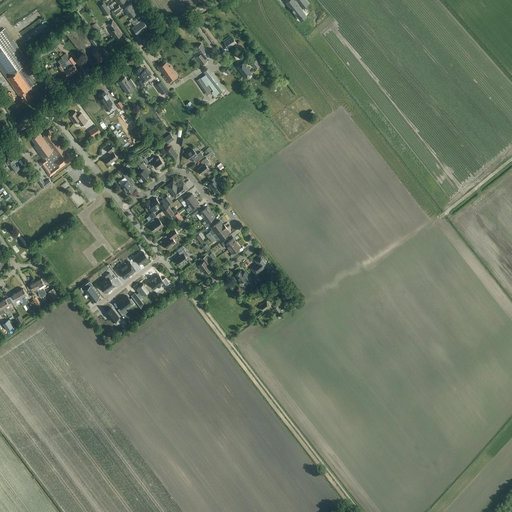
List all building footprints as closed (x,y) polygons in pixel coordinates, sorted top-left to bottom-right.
[(288,0),(286,2),(298,18),(304,13),(298,5),(299,4),(302,8),(308,3),(305,0),(288,0)] [(99,5),(106,15),(111,12),(104,2),(99,5)] [(123,9),(127,14),(135,7),(131,3),(123,9)] [(135,7),(127,14),(130,18),(138,12),(135,7)] [(134,21),(143,32),(148,28),(141,20),(138,23),(137,22),(138,21),(137,19),(134,21)] [(115,39),(122,35),(115,25),(116,25),(113,20),(108,24),(112,31),(111,32),(115,39)] [(138,36),(143,32),(134,21),(132,23),(134,24),(135,25),(132,27),(138,36)] [(38,71),(36,72),(5,28),(0,31),(0,68),(19,95),(20,95),(24,102),(31,97),(27,92),(28,92),(27,90),(31,87),(31,86),(43,78),(38,71)] [(210,37),(218,47),(221,45),(213,35),(210,37)] [(232,36),(224,42),(228,48),(236,42),(232,36)] [(90,40),(95,47),(99,44),(94,37),(90,40)] [(59,44),(54,38),(50,41),(54,47),(59,44)] [(46,55),(53,51),(49,44),(42,48),(46,55)] [(204,48),(201,44),(196,47),(198,50),(197,51),(200,54),(196,57),(202,64),(207,61),(205,58),(210,54),(205,48),(204,48)] [(98,62),(103,58),(97,50),(92,54),(98,62)] [(65,61),(73,73),(78,70),(74,64),(76,63),(72,56),(69,58),(67,59),(65,61)] [(251,63),(256,68),(260,65),(255,60),(251,63)] [(64,71),(68,77),(73,73),(65,61),(59,65),(60,65),(58,66),(62,72),(64,71)] [(245,77),(251,72),(247,67),(248,66),(244,61),(237,67),(245,77)] [(169,83),(178,77),(170,66),(170,67),(166,62),(159,67),(165,74),(163,75),(169,83)] [(134,71),(140,80),(137,81),(141,87),(145,84),(143,82),(145,81),(145,80),(148,78),(148,79),(151,77),(145,69),(143,70),(141,66),(134,71)] [(204,72),(205,74),(220,92),(220,93),(223,92),(206,70),(204,72)] [(125,77),(118,81),(124,90),(127,93),(127,94),(136,87),(132,80),(130,79),(128,81),(125,77)] [(201,87),(202,89),(206,86),(200,78),(196,80),(201,87)] [(161,81),(156,85),(162,94),(167,90),(161,81)] [(10,93),(9,91),(6,94),(7,95),(6,96),(11,102),(15,99),(13,97),(15,96),(11,92),(10,93)] [(99,95),(104,102),(102,103),(104,105),(105,106),(112,102),(109,98),(110,97),(108,94),(107,95),(104,91),(99,95)] [(103,115),(101,112),(97,114),(95,110),(91,113),(99,126),(103,123),(100,117),(103,115)] [(70,116),(75,123),(78,121),(81,125),(87,121),(81,113),(78,115),(75,112),(70,116)] [(124,124),(130,118),(126,115),(121,121),(124,124)] [(54,125),(49,129),(52,134),(58,130),(54,125)] [(98,128),(90,133),(93,137),(101,132),(98,128)] [(36,144),(34,146),(40,154),(43,152),(45,155),(48,153),(49,154),(52,152),(53,154),(50,156),(54,161),(60,156),(62,158),(67,154),(65,153),(59,145),(57,142),(48,129),(42,134),(44,136),(43,137),(41,134),(40,133),(40,132),(32,138),(31,139),(36,144)] [(170,133),(164,138),(167,142),(168,143),(174,139),(173,137),(170,133)] [(109,164),(117,157),(112,150),(113,148),(111,146),(106,149),(110,154),(104,159),(109,164)] [(172,159),(178,155),(171,146),(166,150),(172,159)] [(198,159),(203,155),(201,152),(197,154),(193,148),(185,154),(190,160),(195,156),(198,159)] [(47,173),(50,177),(50,176),(56,172),(55,171),(72,159),(68,153),(67,154),(62,158),(60,156),(54,161),(50,156),(53,154),(52,152),(49,154),(48,153),(45,155),(43,152),(40,154),(40,155),(44,159),(39,162),(42,166),(42,165),(48,173),(47,173)] [(5,161),(7,165),(9,163),(10,165),(15,172),(20,168),(16,161),(18,160),(13,153),(5,158),(7,160),(5,161)] [(165,164),(159,156),(155,159),(153,157),(149,160),(153,166),(156,164),(159,168),(165,164)] [(201,174),(209,168),(205,163),(209,161),(206,157),(201,161),(203,164),(197,169),(201,174)] [(147,179),(150,177),(145,171),(148,169),(143,162),(139,165),(143,170),(138,174),(144,181),(147,179)] [(21,169),(26,175),(29,172),(25,166),(21,169)] [(128,194),(134,189),(129,182),(132,180),(127,173),(124,176),(127,180),(121,185),(125,190),(125,191),(126,193),(127,194),(128,194)] [(211,182),(209,184),(211,188),(212,187),(216,193),(222,188),(217,181),(218,180),(215,176),(210,180),(211,182)] [(41,185),(43,188),(51,182),(49,179),(41,185)] [(177,186),(173,180),(166,185),(175,197),(188,188),(183,181),(177,186)] [(184,200),(187,204),(196,198),(192,194),(188,197),(186,194),(179,200),(181,202),(184,200)] [(155,208),(160,203),(156,198),(150,202),(149,200),(143,204),(149,213),(155,208)] [(195,206),(199,202),(196,198),(187,204),(189,207),(186,209),(189,213),(197,208),(195,206)] [(159,206),(163,210),(168,206),(163,199),(160,201),(162,203),(161,204),(159,206)] [(164,210),(169,217),(174,214),(169,206),(164,210)] [(199,208),(191,214),(193,217),(196,215),(200,220),(203,218),(211,211),(207,206),(201,211),(199,208)] [(106,215),(102,210),(94,216),(98,221),(106,215)] [(203,218),(205,220),(202,222),(206,227),(211,223),(209,221),(215,216),(211,211),(203,218)] [(180,222),(184,219),(178,212),(175,215),(180,222)] [(109,219),(106,215),(98,221),(101,225),(109,219)] [(112,223),(109,219),(101,225),(105,229),(112,223)] [(154,231),(163,225),(158,219),(150,225),(154,231)] [(212,229),(209,231),(210,231),(206,234),(209,238),(212,235),(224,226),(220,220),(211,227),(212,229)] [(224,226),(212,235),(216,240),(219,237),(220,239),(229,233),(224,226)] [(176,242),(173,239),(173,237),(178,234),(174,229),(168,234),(170,236),(162,242),(164,244),(164,245),(164,246),(165,247),(166,247),(167,249),(170,247),(171,247),(173,245),(173,244),(176,242)] [(86,241),(91,237),(85,230),(80,233),(86,241)] [(120,235),(116,231),(109,237),(112,241),(120,235)] [(82,244),(86,241),(80,233),(76,237),(82,244)] [(123,240),(120,235),(112,241),(116,246),(123,240)] [(58,244),(62,250),(70,244),(66,238),(58,244)] [(221,243),(223,245),(225,248),(227,246),(229,248),(237,242),(233,238),(229,241),(227,238),(221,243)] [(236,250),(240,247),(237,242),(229,248),(232,253),(230,255),(232,257),(238,253),(236,250)] [(185,256),(188,254),(184,249),(179,253),(180,255),(175,259),(180,265),(188,259),(185,256)] [(74,255),(70,251),(63,257),(66,261),(74,255)] [(133,258),(137,263),(139,262),(140,264),(148,258),(143,251),(136,257),(136,256),(133,258)] [(207,262),(209,260),(211,259),(207,254),(205,256),(205,255),(201,258),(204,261),(199,265),(205,273),(211,268),(207,262)] [(77,260),(74,255),(66,261),(70,266),(77,260)] [(255,274),(268,264),(261,255),(254,260),(257,263),(251,268),(255,274)] [(75,269),(79,274),(87,268),(83,262),(75,269)] [(136,270),(130,262),(127,264),(125,262),(123,264),(130,274),(136,270)] [(125,278),(130,274),(123,264),(120,266),(122,268),(119,270),(125,278)] [(240,282),(243,280),(244,279),(247,283),(249,282),(252,279),(248,275),(246,277),(243,273),(240,270),(238,272),(235,274),(240,282)] [(110,289),(114,286),(115,285),(111,279),(113,278),(109,272),(104,276),(106,279),(104,280),(110,289)] [(154,288),(159,285),(163,281),(166,285),(169,282),(165,277),(162,279),(158,275),(155,277),(153,278),(152,279),(149,282),(154,288)] [(41,278),(35,281),(39,287),(40,289),(43,287),(46,286),(44,284),(41,278)] [(107,292),(110,289),(104,280),(99,284),(105,293),(106,292),(107,292)] [(30,284),(33,290),(36,288),(41,297),(44,295),(40,289),(39,287),(35,281),(30,284)] [(100,297),(90,285),(85,289),(88,293),(90,291),(92,294),(90,295),(94,301),(100,297)] [(144,287),(136,293),(144,306),(153,299),(144,287)] [(18,291),(25,305),(28,303),(23,295),(26,294),(23,288),(18,291)] [(51,290),(56,297),(59,294),(54,288),(51,290)] [(12,295),(14,298),(15,300),(16,300),(18,298),(23,306),(25,305),(18,291),(12,295)] [(123,311),(133,303),(127,295),(117,302),(123,311)] [(41,305),(41,304),(36,296),(33,298),(38,307),(38,306),(41,305)] [(0,302),(8,315),(10,314),(6,306),(8,304),(5,299),(0,302)] [(263,310),(270,306),(266,301),(260,305),(263,310)] [(121,319),(119,317),(112,307),(105,312),(113,322),(116,319),(118,321),(121,319)] [(8,320),(3,323),(7,330),(13,327),(8,320)]
